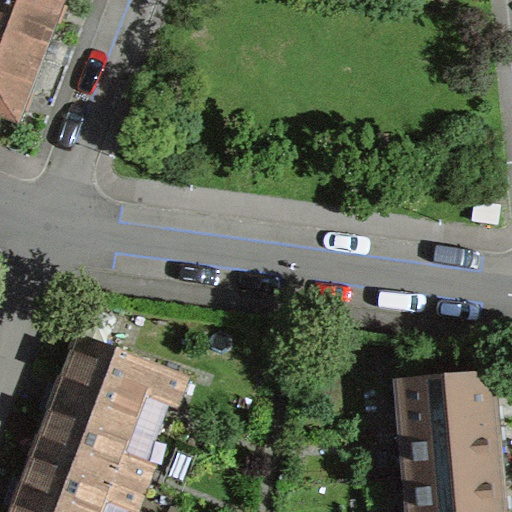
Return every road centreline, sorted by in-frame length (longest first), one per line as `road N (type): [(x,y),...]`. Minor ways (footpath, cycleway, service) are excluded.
road 1 (residential): [(52,224),(511,290)]
road 2 (residential): [(52,224),(141,0)]
road 3 (residential): [(0,365),(52,224)]
